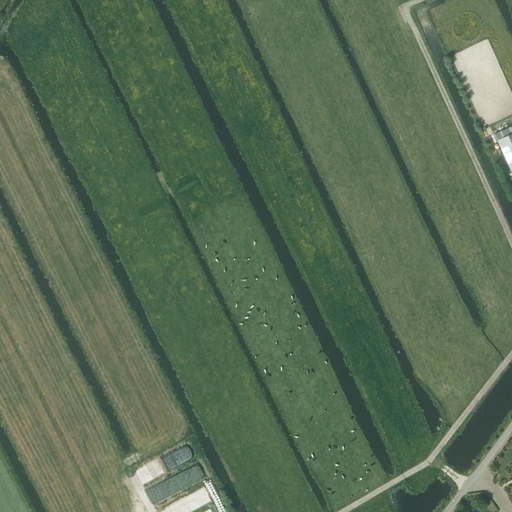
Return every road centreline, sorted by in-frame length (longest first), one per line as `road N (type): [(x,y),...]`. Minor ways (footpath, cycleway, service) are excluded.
road 1 (track): [(511,251),(403,9),(423,0)]
road 2 (track): [(343,511),(427,462),(511,353)]
